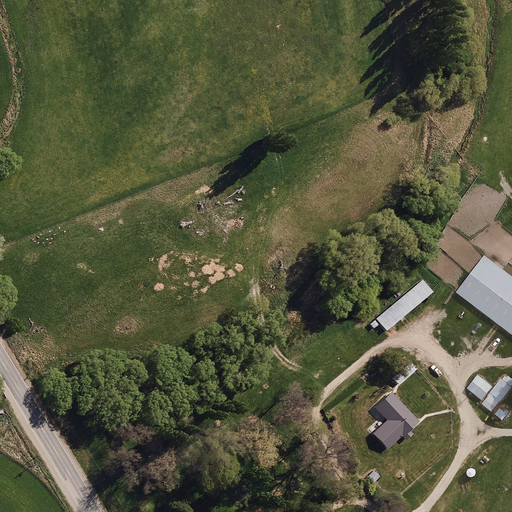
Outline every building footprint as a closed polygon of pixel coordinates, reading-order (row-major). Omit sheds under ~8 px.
[(511,334),(511,279),(482,257),(455,293),(511,334)] [(431,294),(421,282),(373,323),(383,335),(431,294)] [(399,354),(387,338),(318,394),(331,410),(399,354)] [(416,369),(407,361),(391,378),(399,386),(416,369)] [(466,389),(480,400),(491,387),(477,376),(466,389)] [(511,388),(511,383),(503,376),(482,402),(493,411),(511,388)] [(367,430),(388,452),(402,439),(405,442),(417,431),(413,428),(419,422),(388,389),(370,407),(380,417),(367,430)] [(511,411),(502,403),(495,413),(505,420),(511,411)] [(475,463),(466,465),(469,476),(478,474),(475,463)] [(374,469),(365,476),(372,483),(380,475),(374,469)]
